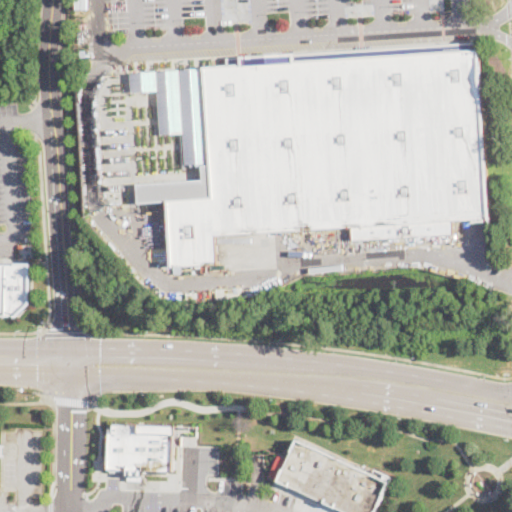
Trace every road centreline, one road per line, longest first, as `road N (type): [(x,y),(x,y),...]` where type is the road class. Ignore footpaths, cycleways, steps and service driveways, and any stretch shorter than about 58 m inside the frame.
road 1 (tertiary): [(68,362),(52,0)]
road 2 (secondary): [(345,363),(126,346),(87,347),(68,362)]
road 3 (secondary): [(68,362),(89,376),(317,392)]
road 4 (secondary): [(317,392),(511,426)]
road 5 (secondary): [(511,392),(345,363)]
